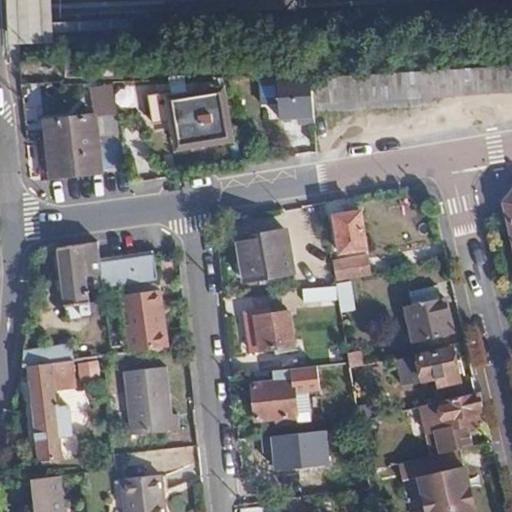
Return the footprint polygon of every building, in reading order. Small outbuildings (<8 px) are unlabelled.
[(14,44),(55,43),(52,0),(8,0),(10,44),(14,44)] [(511,64),(432,69),(313,77),(313,78),(314,101),(511,90),(511,89),(511,64)] [(313,78),(279,79),(280,116),(298,115),(298,121),(314,121),(314,101),(313,78)] [(227,135),(221,89),(202,91),(202,86),(184,89),(184,95),(173,96),(172,89),(150,92),(154,120),(175,117),(180,142),(227,135)] [(51,174),(129,167),(124,133),(107,134),(105,119),(96,119),(94,113),(45,119),(51,174)] [(369,246),(362,209),(336,214),(342,251),(369,246)] [(293,270),(287,229),(239,238),(246,277),(293,270)] [(98,240),(59,246),(70,319),(94,315),(90,288),(88,280),(103,276),(101,260),(98,240)] [(88,280),(90,288),(95,288),(105,285),(159,277),(156,252),(101,260),(103,276),(88,280)] [(353,280),(338,282),(343,312),(358,309),(353,280)] [(336,281),(326,282),(301,287),(303,300),(338,294),(336,281)] [(411,304),(441,296),(437,282),(408,288),(411,304)] [(105,285),(95,288),(95,297),(106,296),(105,285)] [(129,352),(166,347),(157,289),(120,296),(129,352)] [(445,295),(441,296),(411,304),(405,305),(412,339),(453,330),(445,295)] [(293,343),(286,309),(254,315),(258,335),(247,338),(248,351),(293,343)] [(347,344),(349,358),(350,359),(363,357),(360,342),(347,344)] [(23,360),(22,365),(29,367),(30,367),(73,360),(71,343),(24,351),(23,360)] [(440,397),(464,394),(452,346),(398,359),(403,382),(434,374),(440,397)] [(73,360),(30,367),(37,460),(59,458),(58,439),(71,439),(68,405),(54,405),(53,385),(78,382),(76,360),(73,360)] [(170,412),(165,366),(122,371),(128,434),(179,428),(178,412),(170,412)] [(297,421),(293,379),(251,384),(256,419),(284,417),(284,421),(297,421)] [(483,409),(478,391),(464,394),(440,397),(430,399),(422,401),(432,453),(461,447),(470,445),(465,422),(467,421),(466,412),(483,409)] [(356,398),(359,413),(372,411),(369,396),(356,398)] [(361,484),(361,490),(371,489),(361,424),(347,425),(357,485),(361,484)] [(306,464),(304,443),(258,449),(261,469),(306,464)] [(475,511),(461,447),(432,453),(400,460),(404,478),(421,476),(430,511),(475,511)] [(124,511),(163,511),(158,472),(120,476),(124,511)] [(62,511),(58,476),(60,476),(60,474),(31,478),(34,503),(25,504),(22,511),(62,511)]
